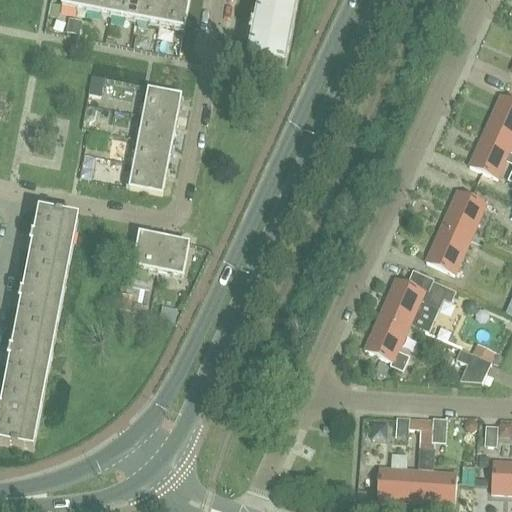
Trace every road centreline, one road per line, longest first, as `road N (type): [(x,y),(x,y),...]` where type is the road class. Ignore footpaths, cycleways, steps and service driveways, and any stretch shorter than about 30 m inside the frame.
road 1 (primary): [(149,467),(173,441),(377,0)]
road 2 (primary): [(354,0),(208,317),(158,406),(123,444)]
road 3 (residential): [(305,386),(482,0)]
road 4 (residential): [(223,0),(179,223),(17,192)]
road 5 (residential): [(511,408),(359,400),(305,386)]
road 6 (primary): [(0,502),(79,505),(149,467)]
road 7 (residential): [(250,511),(305,386)]
road 8 (primary): [(123,444),(72,477),(0,498)]
